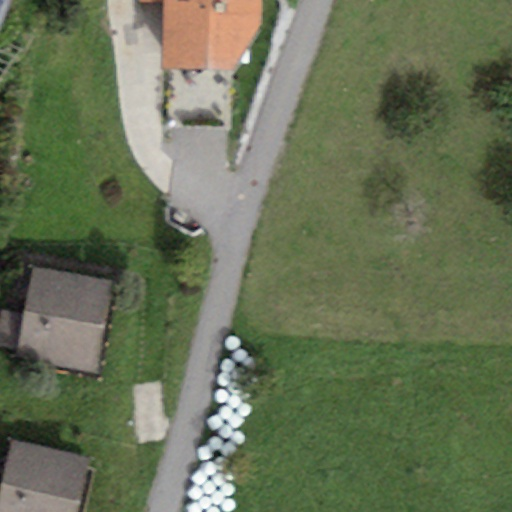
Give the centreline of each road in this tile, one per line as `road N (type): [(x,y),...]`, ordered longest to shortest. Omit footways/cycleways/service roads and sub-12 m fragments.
road 1 (residential): [(160,511),(237,234),(322,0)]
road 2 (track): [(119,0),(141,140),(155,163),(237,234)]
